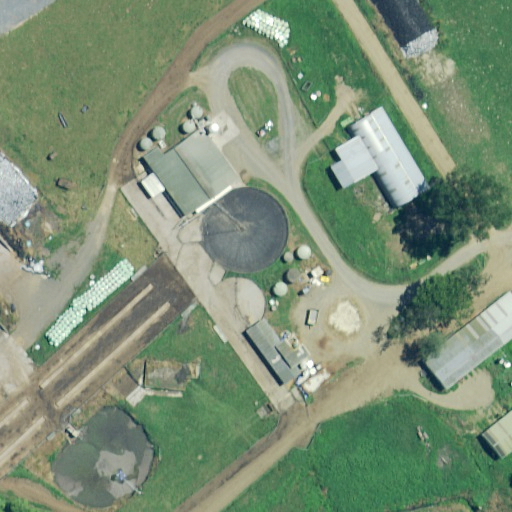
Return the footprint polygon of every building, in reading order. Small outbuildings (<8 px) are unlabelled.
[(195,120),(197,120),(200,119),(200,118),(201,117),(202,116),(203,115),(203,114),(203,113),(203,111),(203,110),(203,109),(202,108),(201,107),(200,106),(199,105),(197,105),(196,104),(195,104),(193,105),(192,105),(191,106),(190,107),(189,108),(189,109),(188,110),(188,112),(188,113),(188,114),(189,116),(189,117),(190,118),(191,119),(193,119),(194,120),(195,120)] [(428,189),(381,108),(350,126),(356,136),(334,149),(353,183),(374,170),(396,207),(428,189)] [(183,133),(184,134),(188,134),(189,134),(190,133),(191,132),(192,131),(193,130),(194,129),(194,128),(194,126),(194,125),(194,124),(193,123),(192,122),(191,121),(190,120),(189,119),(188,119),(186,119),(185,119),(184,119),(183,120),(182,121),(181,122),(180,123),(179,124),(179,125),(179,127),(179,128),(179,129),(180,130),(181,131),(182,132),(183,133)] [(157,141),(159,141),(162,139),(163,139),(164,138),(164,137),(165,136),(166,135),(166,134),(166,132),(166,131),(165,130),(165,128),(164,127),(163,126),(161,126),(160,125),(159,125),(157,125),(156,125),(155,126),(154,126),(153,127),(152,128),(151,130),(151,131),(150,132),(150,133),(151,135),(151,136),(152,137),(153,138),(154,139),(155,140),(156,140),(157,141)] [(185,217),(193,211),(196,215),(231,189),(228,185),(237,179),(200,128),(162,156),(156,148),(142,158),(185,217)] [(149,175),(142,180),(154,196),(161,191),(149,175)] [(302,261),(304,261),(307,260),(308,260),(309,259),(310,258),(310,257),(311,256),(311,254),(312,253),(311,252),(311,250),(310,249),(310,248),(309,247),(307,246),(306,246),(305,245),(304,245),(302,245),(301,246),(300,246),(298,247),(297,248),(297,249),(296,250),(296,252),(296,253),(296,255),(296,256),(297,257),(298,258),(299,259),(300,260),(301,261),(302,261)] [(292,284),(294,284),(296,283),(297,282),(298,281),(299,280),(300,278),(300,277),(300,275),(300,274),(299,273),(298,272),(298,270),(296,269),(295,269),(294,268),(293,268),(291,268),(290,268),(288,269),(287,269),(286,270),(285,271),(284,273),(284,274),(284,275),(284,277),(284,278),(284,279),(285,281),(286,282),(287,283),(288,283),(289,284),(291,284),(292,284)] [(511,336),(511,298),(508,293),(446,341),(421,361),(444,390),(511,336)] [(274,306),(272,315),(285,319),(288,310),(274,306)] [(306,357),(302,353),(290,335),(282,341),(280,342),(263,319),(246,332),(284,385),(301,372),(296,364),(306,357)] [(330,379),(323,370),(301,387),(308,396),(330,379)]
